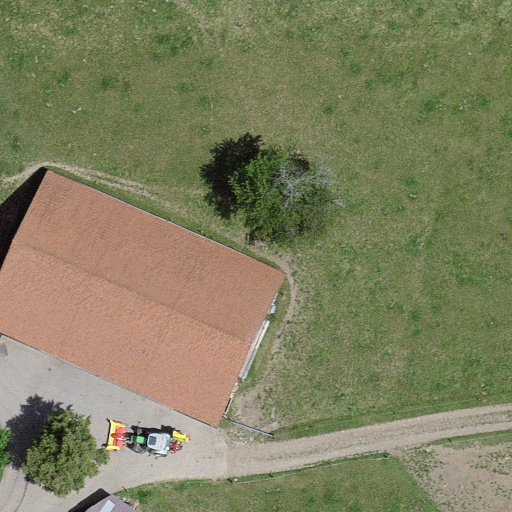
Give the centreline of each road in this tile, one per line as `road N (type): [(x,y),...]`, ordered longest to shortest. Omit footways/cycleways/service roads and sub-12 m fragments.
road 1 (track): [(195,457),(264,464),(511,424)]
road 2 (residential): [(0,385),(195,457)]
